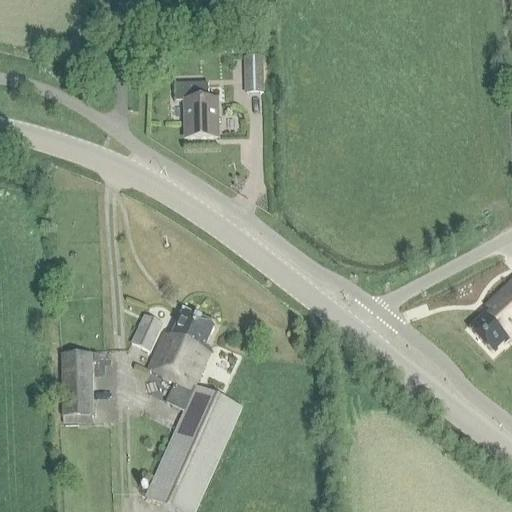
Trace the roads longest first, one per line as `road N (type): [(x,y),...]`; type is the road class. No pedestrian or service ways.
road 1 (tertiary): [(356,334),(140,176),(0,128)]
road 2 (tertiary): [(511,455),(356,334)]
road 3 (unclassified): [(356,334),(390,301),(511,235)]
